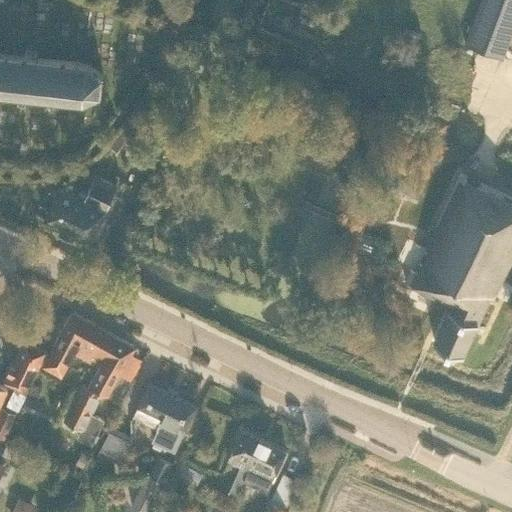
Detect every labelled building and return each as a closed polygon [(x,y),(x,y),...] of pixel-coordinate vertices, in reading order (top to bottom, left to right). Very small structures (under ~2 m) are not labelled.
[(314,0),(273,0),(265,23),(321,41),(326,26),(331,27),(337,7),(314,0)] [(511,0),(481,0),(466,44),(503,57),(511,33),(511,0)] [(170,22),(177,32),(190,23),(183,13),(170,22)] [(91,64),(90,63),(89,65),(78,62),(79,60),(77,60),(77,62),(37,57),(37,55),(37,50),(27,49),(26,56),(0,53),(0,90),(45,95),(45,98),(47,98),(48,95),(72,98),(72,100),(74,100),(74,98),(85,97),(85,99),(87,99),(86,97),(99,93),(100,94),(101,92),(100,91),(102,75),(104,74),(103,72),(101,73),(91,66),(91,64)] [(132,156),(143,139),(126,128),(115,144),(132,156)] [(60,186),(44,219),(62,227),(62,229),(67,231),(72,234),(73,232),(91,241),(117,184),(95,174),(84,198),(60,186)] [(412,267),(406,281),(452,303),(434,339),(463,353),(489,299),(492,300),(511,257),(511,200),(461,177),(433,235),(438,238),(428,260),(422,257),(419,265),(421,266),(419,271),(412,267)] [(72,310),(52,348),(70,358),(74,351),(84,356),(90,345),(108,356),(119,337),(72,310)] [(108,394),(120,373),(136,346),(119,337),(108,356),(90,345),(84,356),(100,365),(90,383),(108,394)] [(27,391),(32,380),(43,357),(45,359),(49,353),(46,351),(24,339),(4,380),(16,386),(10,397),(8,401),(20,407),(27,392),(27,391)] [(61,374),(70,358),(52,348),(49,353),(45,359),(43,364),(61,374)] [(27,391),(27,392),(38,396),(43,386),(32,380),(27,391)] [(91,412),(101,392),(83,382),(65,418),(82,427),(78,436),(92,443),(105,419),(91,412)] [(0,436),(4,438),(17,412),(0,405),(8,387),(0,383),(0,436)] [(134,415),(157,426),(159,427),(153,438),(175,449),(196,405),(149,383),(134,415)] [(37,414),(43,401),(28,394),(22,407),(37,414)] [(111,464),(116,456),(122,459),(134,435),(112,424),(96,457),(111,464)] [(237,494),(243,479),(253,459),(252,459),(262,436),(260,435),(260,436),(243,429),(229,459),(241,465),(229,490),(237,494)] [(273,480),(287,449),(271,441),(271,440),(262,436),(252,459),(253,459),(243,479),(268,491),(273,480)] [(0,453),(3,455),(9,443),(0,439),(0,453)] [(145,483),(142,482),(132,504),(141,507),(149,511),(173,462),(158,455),(149,473),(145,483)] [(184,459),(176,472),(197,484),(205,470),(184,459)] [(298,484),(283,477),(271,505),(268,504),(264,511),(285,511),(298,484)] [(20,498),(12,511),(37,511),(40,508),(20,498)]
